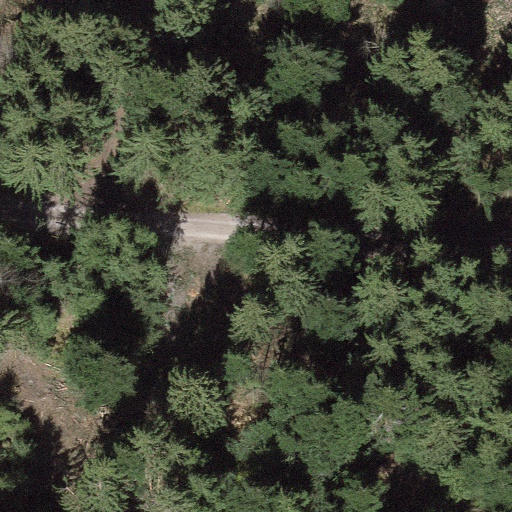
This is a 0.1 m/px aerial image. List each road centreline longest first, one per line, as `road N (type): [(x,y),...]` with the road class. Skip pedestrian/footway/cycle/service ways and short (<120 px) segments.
road 1 (track): [(0,218),(366,240),(511,240)]
road 2 (track): [(98,223),(158,0)]
